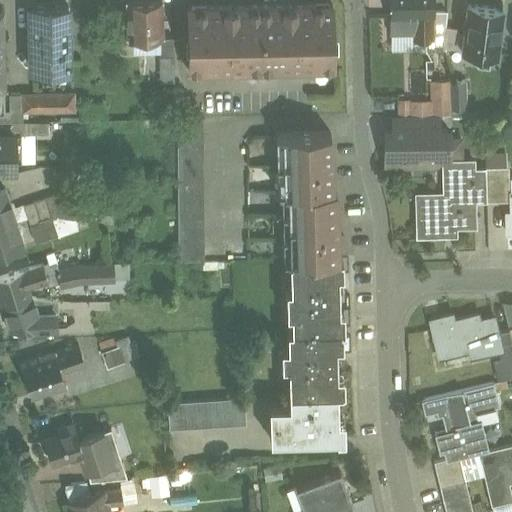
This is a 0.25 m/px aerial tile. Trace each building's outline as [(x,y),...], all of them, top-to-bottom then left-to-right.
[(126,0),(127,9),(121,9),(121,16),(127,16),(127,41),(159,41),(163,41),(163,36),(161,0),(126,0)] [(432,0),(390,0),(390,31),(413,30),(413,38),(433,38),(432,0)] [(502,7),(468,2),(462,47),(496,52),(502,7)] [(285,4),(236,5),(236,7),(226,7),(226,5),(188,6),(189,70),(334,67),(333,3),(295,4),(295,6),(285,6),(285,4)] [(70,68),(69,4),(29,5),(31,56),(33,56),(34,69),(70,68)] [(175,56),(174,36),(163,36),(163,41),(159,41),(160,56),(175,56)] [(467,107),(466,79),(451,79),(452,107),(467,107)] [(73,92),(22,93),(22,110),(73,110),(73,92)] [(22,110),(22,93),(9,93),(9,109),(9,121),(22,120),(22,110)] [(0,120),(9,121),(9,109),(5,109),(0,109),(0,120)] [(438,114),(395,114),(395,129),(438,129),(438,114)] [(203,118),(178,118),(178,189),(204,189),(203,118)] [(9,121),(0,120),(0,132),(15,132),(15,133),(29,133),(29,120),(22,120),(9,121)] [(395,129),(386,129),(386,144),(389,144),(389,165),(438,165),(438,160),(442,160),(444,158),(444,154),(462,154),(462,137),(450,137),(450,128),(438,129),(395,129)] [(330,130),(276,131),(278,189),(282,189),(290,188),(291,189),(336,187),(336,186),(332,186),(330,130)] [(0,132),(0,167),(16,167),(15,133),(15,132),(0,132)] [(474,168),(474,159),(449,160),(450,196),(418,197),(418,234),(445,233),(445,225),(457,224),(457,225),(475,224),(475,198),(474,168)] [(507,167),(486,168),(487,198),(508,198),(507,167)] [(487,198),(486,168),(474,168),(475,198),(487,198)] [(336,187),(291,189),(290,188),(282,189),(284,257),(291,257),(338,256),(336,187)] [(5,189),(0,190),(0,253),(23,246),(5,189)] [(204,189),(178,189),(179,260),(205,259),(204,189)] [(57,193),(24,203),(30,224),(52,217),(63,214),(57,193)] [(91,196),(78,195),(77,198),(77,213),(77,215),(91,215),(91,196)] [(77,198),(63,198),(67,212),(77,213),(77,198)] [(52,217),(30,224),(36,241),(50,237),(47,228),(55,225),(52,217)] [(338,256),(291,257),(292,328),(334,327),(339,327),(338,256)] [(42,262),(23,269),(29,287),(48,280),(42,262)] [(77,265),(59,268),(62,283),(80,280),(77,265)] [(23,269),(0,276),(0,301),(1,306),(32,296),(29,287),(23,269)] [(32,296),(1,306),(9,329),(55,328),(54,308),(36,309),(32,296)] [(478,313),(454,320),(452,313),(432,318),(441,355),(469,349),(471,356),(501,349),(502,348),(497,330),(493,315),(479,318),(478,313)] [(336,390),(334,327),(292,328),(287,328),(288,391),(336,390)] [(511,337),(510,327),(497,330),(502,348),(501,349),(508,377),(511,376),(511,337)] [(118,346),(116,338),(100,343),(107,366),(138,356),(133,341),(118,346)] [(55,352),(20,363),(31,396),(66,384),(62,371),(85,364),(78,344),(55,352)] [(494,380),(422,398),(426,412),(437,409),(438,414),(444,412),(448,428),(435,431),(440,450),(444,449),(446,457),(435,460),(435,461),(460,455),(479,450),(486,448),(478,420),(476,410),(494,406),(500,405),(494,380)] [(336,390),(288,391),(289,403),(269,403),(269,406),(274,405),(275,418),(269,418),(270,437),(338,435),(336,390)] [(243,396),(169,402),(171,428),(245,424),(243,396)] [(494,406),(476,410),(478,420),(486,418),(487,421),(499,418),(497,411),(495,412),(494,406)] [(73,424),(57,429),(59,435),(45,439),(53,461),(82,452),(73,424)] [(511,442),(486,449),(486,448),(479,450),(492,504),(511,498),(511,491),(510,481),(511,480),(511,442)] [(460,455),(435,461),(438,474),(463,467),(460,455)] [(463,467),(438,474),(441,486),(466,480),(463,467)] [(347,511),(345,504),(353,501),(341,469),(296,486),(305,511),(347,511)] [(150,473),(152,495),(170,494),(169,472),(150,473)] [(466,480),(441,486),(444,498),(469,492),(466,480)] [(105,489),(65,502),(68,511),(111,511),(109,505),(122,503),(120,487),(105,489)] [(469,492),(444,498),(447,511),(472,505),(469,492)]
